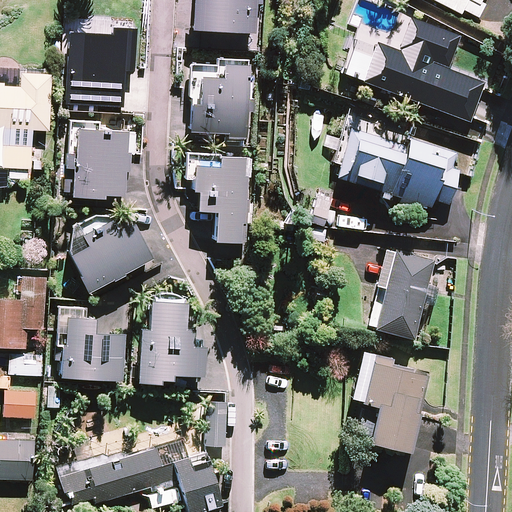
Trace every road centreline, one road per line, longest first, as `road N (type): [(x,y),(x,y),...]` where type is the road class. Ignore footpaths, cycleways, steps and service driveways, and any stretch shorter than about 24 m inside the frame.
road 1 (residential): [(239,511),(240,364),(213,288),(156,185),(165,0)]
road 2 (residential): [(487,511),(511,188)]
